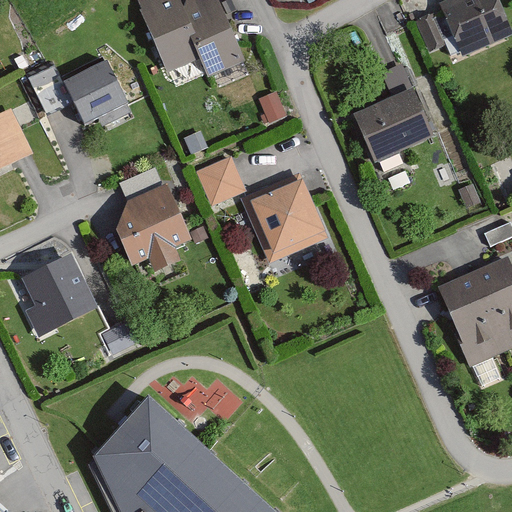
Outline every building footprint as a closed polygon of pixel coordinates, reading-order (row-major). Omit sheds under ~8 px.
[(182,0),(176,3),(174,0),(135,0),(133,1),(166,76),(198,62),(205,78),(240,63),(212,0),(182,0)] [(508,38),(492,0),(452,0),(437,6),(458,59),(508,38)] [(440,50),(427,21),(414,26),(427,55),(440,50)] [(127,115),(103,64),(60,84),(52,67),(25,80),(43,118),(70,105),(80,128),(94,121),(98,129),(127,115)] [(406,88),(399,69),(380,76),(388,95),(406,88)] [(410,91),(352,116),(372,163),(430,138),(410,91)] [(282,115),(273,93),(255,101),(265,123),(282,115)] [(0,171),(30,157),(8,112),(0,116),(0,171)] [(206,150),(198,133),(181,141),(189,158),(206,150)] [(242,193),(227,159),(193,175),(208,208),(242,193)] [(408,186),(404,172),(385,179),(390,192),(408,186)] [(325,241),(297,176),(239,201),(267,266),(325,241)] [(475,203),(469,186),(455,190),(461,208),(475,203)] [(124,203),(113,231),(128,268),(146,261),(151,274),(177,263),(171,250),(188,243),(165,187),(124,203)] [(511,236),(511,235),(507,224),(482,235),(488,247),(511,236)] [(204,240),(200,230),(190,234),(194,244),(204,240)] [(95,310),(68,256),(17,281),(31,308),(21,313),(35,340),(95,310)] [(511,271),(506,257),(435,286),(454,334),(453,335),(465,367),(511,347),(511,271)] [(286,511),(146,389),(92,450),(121,511),(286,511)] [(0,511),(15,511),(0,498),(0,511)]
